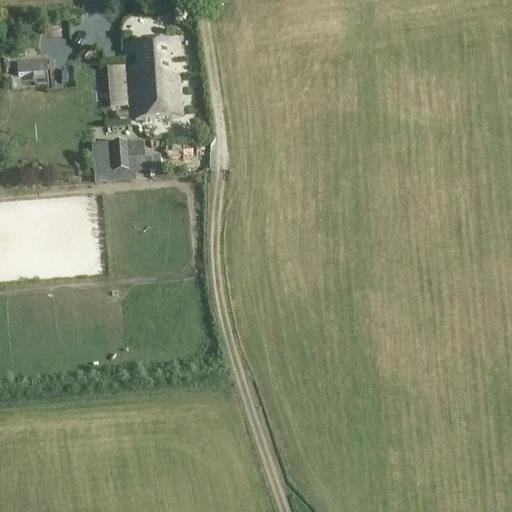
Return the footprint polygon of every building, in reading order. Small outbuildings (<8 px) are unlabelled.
[(169,81),(166,47),(135,49),(137,72),(129,73),(133,125),(180,121),(176,80),(169,81)] [(46,64),(17,67),(18,78),(46,76),(46,64)] [(104,86),(117,82),(112,68),(99,73),(104,86)] [(112,175),(134,174),(153,173),(152,160),(146,161),(145,145),(111,147),(112,175)] [(111,147),(91,148),(94,185),(94,188),(135,185),(135,182),(134,174),(112,175),(111,147)]
